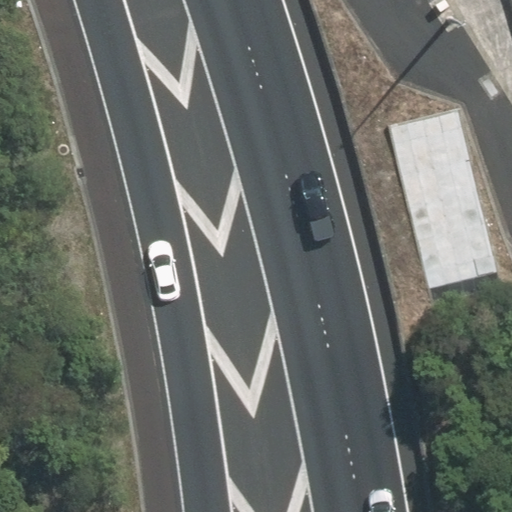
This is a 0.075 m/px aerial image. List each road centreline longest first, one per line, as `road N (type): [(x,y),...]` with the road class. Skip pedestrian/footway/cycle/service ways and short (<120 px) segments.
road 1 (motorway): [(362,511),(343,382),(279,123),(235,0)]
road 2 (motorway): [(212,511),(206,413),(120,0)]
